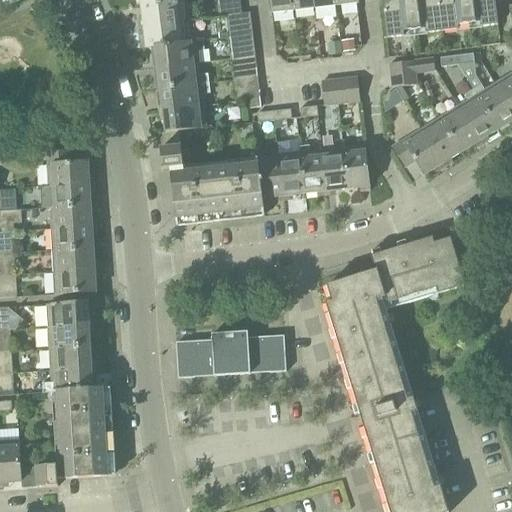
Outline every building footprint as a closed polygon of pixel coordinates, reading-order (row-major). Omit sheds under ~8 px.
[(293,12),(291,0),(269,0),(271,15),(293,12)] [(291,0),(293,12),(314,10),(313,0),(291,0)] [(313,0),(314,10),(336,7),(334,0),(313,0)] [(498,27),(494,0),(381,0),(386,41),(403,39),(403,35),(403,34),(424,31),(425,33),(425,36),(458,32),(458,30),(458,27),(480,24),(480,29),(498,27)] [(183,22),(181,1),(140,6),(143,27),(183,22)] [(186,44),(183,22),(143,27),(145,49),(155,48),(186,44)] [(251,27),(234,29),(235,38),(252,36),(251,27)] [(195,43),(186,44),(155,48),(145,49),(145,50),(155,49),(157,69),(198,64),(195,43)] [(253,49),(237,50),(238,60),(254,58),(253,49)] [(457,58),(458,67),(474,65),(473,56),(457,58)] [(458,67),(457,58),(440,60),(441,69),(458,67)] [(389,66),(391,78),(415,75),(415,76),(435,73),(434,59),(413,62),(413,63),(389,66)] [(199,76),(198,64),(157,69),(160,90),(209,85),(207,75),(199,76)] [(257,79),(256,70),(239,72),(240,81),(257,79)] [(511,74),(495,85),(511,113),(511,74)] [(415,75),(391,78),(392,89),(416,87),(415,76),(415,75)] [(345,81),(347,105),(359,103),(357,79),(345,81)] [(345,81),(333,82),(336,106),(347,105),(345,81)] [(321,83),(324,107),(336,106),(333,82),(321,83)] [(209,85),(160,90),(162,112),(203,107),(202,96),(210,95),(209,85)] [(511,122),(511,113),(495,85),(476,97),(498,132),(511,122)] [(259,100),(258,92),(242,94),(243,102),(259,100)] [(498,132),(476,97),(458,108),(479,143),(498,132)] [(259,100),(243,102),(244,111),(260,109),(259,100)] [(206,129),(203,107),(162,112),(167,150),(160,151),(162,171),(183,169),(179,133),(206,129)] [(316,108),(299,110),(300,119),(317,117),(316,108)] [(479,143),(458,108),(439,120),(460,154),(479,143)] [(290,111),(273,113),(274,122),(291,120),(290,111)] [(258,124),(274,122),(273,113),(257,115),(258,124)] [(460,154),(439,120),(421,131),(442,166),(460,154)] [(442,166),(421,131),(392,149),(404,169),(415,163),(423,177),(442,166)] [(343,150),(347,191),(369,188),(364,148),(343,150)] [(321,153),(326,193),(347,191),(343,150),(321,153)] [(48,188),(89,186),(87,164),(71,165),(70,153),(46,155),(48,188)] [(326,193),(321,153),(300,155),(304,196),(326,193)] [(278,158),(283,198),(304,196),(300,155),(278,158)] [(256,166),(262,201),(283,198),(278,158),(255,160),(256,166)] [(170,176),(176,225),(177,225),(177,221),(261,211),(262,215),(263,215),(262,201),(256,166),(170,176)] [(89,186),(48,188),(50,210),(90,208),(89,186)] [(90,208),(50,210),(51,232),(91,229),(90,208)] [(52,253),(92,251),(91,229),(51,232),(52,253)] [(465,287),(450,240),(434,245),(432,239),(406,247),(405,242),(396,245),(398,249),(381,255),(379,250),(371,253),(372,257),(370,258),(375,272),(326,287),(331,304),(325,305),(333,331),(329,333),(331,341),(336,340),(341,357),(336,358),(339,366),(344,365),(349,382),(344,383),(347,391),(351,390),(357,407),(352,408),(355,417),(359,415),(364,431),(359,432),(362,440),(366,439),(372,456),(367,457),(370,466),(374,464),(379,481),(375,483),(377,491),(382,489),(387,506),(383,508),(383,511),(447,511),(413,400),(386,312),(465,287)] [(53,275),(94,272),(92,251),(52,253),(53,275)] [(94,272),(53,275),(55,297),(95,295),(94,281),(94,272)] [(48,330),(89,328),(87,305),(47,308),(48,330)] [(89,328),(48,330),(49,352),(90,349),(89,328)] [(286,374),(283,338),(247,340),(247,334),(211,336),(212,342),(176,345),(178,380),(286,374)] [(90,349),(49,352),(51,373),(91,371),(90,349)] [(511,356),(505,358),(503,368),(511,366),(511,356)] [(57,396),(93,392),(91,371),(51,373),(51,384),(42,385),(42,395),(52,394),(52,396),(57,396)] [(106,391),(93,392),(57,396),(62,482),(111,479),(111,477),(107,478),(102,393),(106,393),(106,391)] [(0,405),(0,414),(11,414),(11,407),(11,405),(0,405)] [(0,485),(36,484),(36,470),(20,471),(18,444),(0,445),(0,485)] [(56,469),(36,470),(36,484),(37,491),(57,490),(56,469)]
